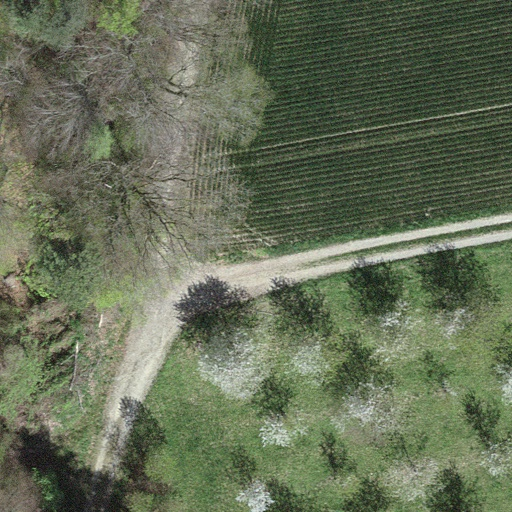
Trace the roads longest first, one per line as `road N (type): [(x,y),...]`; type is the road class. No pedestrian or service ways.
road 1 (track): [(96,511),(153,300),(511,226)]
road 2 (track): [(153,300),(203,0)]
